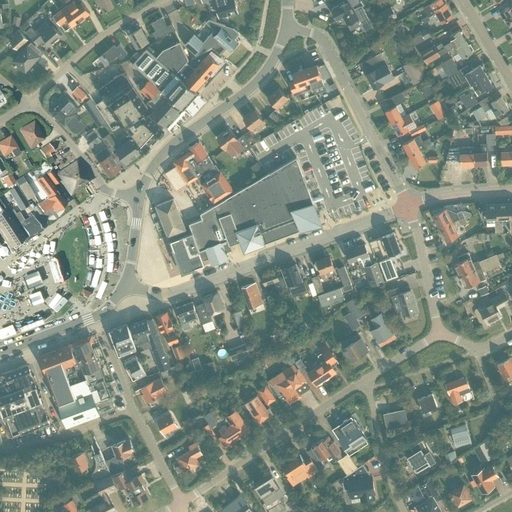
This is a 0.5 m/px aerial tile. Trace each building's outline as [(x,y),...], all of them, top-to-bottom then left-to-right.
[(73,0),(53,16),(60,25),(69,19),(73,25),(78,22),(79,23),(85,19),(84,17),(90,12),(82,2),(77,5),(74,0),(73,0)] [(96,0),(100,6),(102,5),(106,12),(113,8),(109,0),(96,0)] [(202,0),(203,3),(211,0),(215,0),(217,4),(216,4),(220,17),(238,12),(234,0),(231,0),(229,1),(228,0),(202,0)] [(346,24),(348,24),(351,30),(359,25),(360,28),(363,26),(364,29),(373,24),(362,5),(354,9),(352,7),(359,3),(357,0),(343,0),(345,2),(331,9),(337,20),(343,17),(346,24)] [(453,16),(445,3),(444,3),(442,0),(436,0),(423,8),(428,16),(422,19),(424,22),(429,18),(430,20),(432,19),(437,26),(442,22),(443,23),(453,16)] [(511,4),(511,6),(501,13),(509,26),(511,24),(511,0),(510,0),(510,1),(511,4)] [(391,6),(379,14),(385,24),(397,16),(391,6)] [(162,17),(152,23),(159,36),(169,30),(168,28),(162,17)] [(27,22),(22,27),(25,31),(31,26),(27,22)] [(31,27),(26,32),(30,36),(38,45),(45,39),(50,45),(62,35),(53,25),(51,27),(46,22),(35,31),(31,27)] [(194,35),(184,45),(195,54),(199,49),(201,51),(218,41),(230,52),(239,42),(234,37),(236,35),(225,25),(216,22),(214,28),(216,29),(204,43),(203,43),(194,35)] [(429,27),(420,32),(421,34),(413,39),(410,34),(406,37),(412,47),(433,35),(429,27)] [(141,29),(131,35),(138,48),(148,42),(141,29)] [(436,46),(439,51),(438,51),(434,45),(420,53),(427,64),(441,56),(466,41),(464,36),(465,36),(462,31),(461,32),(460,30),(450,35),(453,41),(444,46),(445,47),(444,47),(442,43),(436,46)] [(28,40),(21,32),(10,42),(17,49),(28,40)] [(469,45),(466,41),(441,56),(442,59),(449,55),(450,57),(456,53),(456,54),(460,52),(463,58),(473,52),(472,50),(473,49),(470,44),(469,45)] [(137,60),(133,64),(161,89),(182,107),(195,91),(185,82),(176,74),(187,62),(189,59),(180,42),(163,49),(156,57),(147,48),(146,50),(140,56),(137,60)] [(105,66),(110,63),(109,62),(120,53),(123,57),(128,54),(120,44),(116,47),(115,46),(103,55),(99,58),(105,66)] [(26,49),(25,48),(14,61),(25,71),(37,59),(30,53),(34,49),(29,45),(26,49)] [(187,62),(176,74),(185,82),(186,80),(196,90),(219,64),(217,63),(220,58),(212,51),(195,70),(187,62)] [(376,56),(361,63),(367,74),(366,75),(374,89),(384,83),(389,80),(394,77),(387,63),(381,66),(376,56)] [(451,58),(441,64),(451,82),(462,76),(451,58)] [(414,59),(403,66),(413,85),(424,79),(414,59)] [(317,65),(305,69),(312,88),(316,94),(327,89),(324,83),(322,77),(317,65)] [(481,65),(462,76),(451,82),(454,87),(468,79),(472,84),(472,85),(487,75),(485,71),(486,71),(483,66),(482,66),(481,65)] [(293,74),(296,81),(290,83),(295,95),(312,88),(305,69),(293,74)] [(156,136),(163,128),(149,114),(145,118),(141,111),(147,107),(124,72),(97,90),(105,101),(97,107),(113,130),(121,125),(127,121),(134,130),(128,134),(141,151),(151,144),(149,142),(155,136),(156,136)] [(494,87),(493,85),(494,84),(491,78),(490,79),(487,75),(472,85),(472,84),(471,85),(478,96),(484,92),(494,87)] [(179,110),(182,107),(161,89),(160,90),(149,81),(141,90),(151,99),(147,103),(155,109),(151,113),(165,125),(179,110)] [(428,85),(421,89),(424,93),(431,90),(428,85)] [(78,86),(72,92),(81,101),(80,101),(81,101),(82,101),(84,103),(89,98),(86,95),(86,94),(83,91),(78,86)] [(279,88),(268,98),(277,108),(288,97),(279,88)] [(391,108),(385,111),(392,122),(403,116),(407,114),(400,103),(407,100),(402,92),(387,100),(391,108)] [(464,93),(460,96),(467,108),(478,102),(472,92),(466,96),(464,93)] [(61,100),(52,111),(65,123),(65,122),(68,125),(71,130),(74,133),(78,133),(83,129),(85,127),(86,126),(81,119),(74,114),(75,113),(74,113),(79,109),(66,96),(62,101),(61,100)] [(481,106),(471,112),(475,117),(478,121),(488,115),(485,112),(486,111),(491,120),(500,114),(509,109),(502,96),(493,101),(489,96),(479,102),(481,106)] [(444,102),(441,104),(449,119),(458,114),(454,107),(449,110),(444,102)] [(441,104),(434,109),(435,111),(435,110),(437,114),(436,114),(438,119),(447,115),(441,104)] [(256,110),(243,119),(251,129),(263,120),(256,110)] [(273,112),(269,116),(276,123),(280,119),(273,112)] [(403,117),(403,116),(392,122),(399,135),(404,132),(416,125),(417,125),(410,113),(403,117)] [(508,116),(499,121),(501,126),(506,126),(511,122),(508,116)] [(33,122),(19,130),(29,147),(43,139),(33,122)] [(426,128),(424,124),(417,127),(419,129),(418,130),(419,132),(426,128)] [(416,125),(404,132),(406,136),(411,134),(412,136),(419,132),(418,130),(419,129),(417,127),(416,125)] [(501,126),(496,126),(496,134),(511,133),(511,125),(506,126),(501,126)] [(252,146),(245,137),(243,134),(237,139),(230,128),(217,138),(225,149),(227,148),(232,155),(243,148),(245,151),(252,146)] [(452,130),(440,137),(444,143),(449,144),(452,130)] [(91,139),(87,142),(91,147),(101,140),(94,131),(88,135),(91,139)] [(110,147),(116,143),(109,133),(103,138),(110,147)] [(480,148),(473,148),(473,153),(474,165),(488,164),(487,150),(496,149),(495,133),(486,133),(486,143),(480,144),(480,148)] [(250,134),(245,137),(252,146),(256,142),(250,134)] [(413,138),(403,144),(410,156),(421,150),(426,146),(429,144),(431,142),(429,138),(423,141),(419,135),(413,138)] [(17,148),(10,136),(0,141),(0,151),(2,156),(10,151),(13,157),(20,153),(17,148)] [(131,139),(116,150),(126,163),(141,153),(131,139)] [(223,176),(216,165),(214,166),(207,155),(208,155),(200,141),(189,147),(192,151),(180,158),(183,162),(165,172),(176,189),(198,176),(215,203),(235,190),(225,175),(223,176)] [(48,144),(39,150),(45,160),(50,156),(49,153),(53,151),(48,144)] [(421,150),(410,156),(416,168),(418,167),(421,174),(433,168),(434,164),(430,156),(432,151),(429,144),(426,146),(421,150)] [(511,162),(511,145),(501,147),(502,151),(501,151),(502,164),(511,162)] [(110,175),(121,167),(111,154),(106,147),(95,155),(100,162),(110,175)] [(473,153),(473,148),(473,147),(449,148),(446,161),(460,161),(461,166),(474,165),(473,153)] [(216,205),(215,205),(217,209),(219,212),(229,240),(230,245),(242,241),(246,250),(321,222),(297,157),(216,205)] [(27,160),(23,162),(27,170),(31,167),(27,160)] [(84,185),(82,183),(88,179),(75,161),(56,174),(70,195),(84,185)] [(257,177),(264,171),(258,162),(250,167),(257,177)] [(57,191),(53,185),(58,181),(51,170),(45,174),(44,173),(34,180),(48,198),(38,205),(43,212),(51,206),(54,211),(65,203),(57,191)] [(2,178),(9,190),(15,186),(17,185),(10,174),(2,178)] [(26,200),(33,196),(22,177),(15,181),(26,200)] [(15,186),(9,190),(8,190),(20,210),(28,205),(15,186)] [(174,198),(157,205),(158,208),(169,235),(186,228),(178,208),(174,198)] [(11,219),(7,212),(4,208),(0,201),(0,234),(9,247),(21,240),(19,236),(22,234),(16,226),(11,219)] [(482,213),(482,214),(482,215),(483,215),(483,216),(483,217),(484,217),(484,218),(485,218),(486,219),(487,219),(487,221),(495,221),(495,224),(495,231),(499,231),(498,208),(498,203),(486,203),(486,208),(486,209),(483,210),(483,211),(482,211),(482,212),(482,213)] [(509,203),(498,203),(498,208),(499,231),(502,231),(502,221),(510,220),(509,208),(509,203)] [(203,218),(190,223),(193,232),(194,235),(204,260),(211,257),(211,256),(214,255),(215,259),(222,256),(221,253),(225,251),(225,252),(232,250),(230,245),(229,240),(219,212),(217,209),(215,205),(201,213),(203,218)] [(7,212),(11,219),(16,226),(19,224),(27,235),(40,227),(31,214),(23,219),(18,211),(15,213),(12,209),(7,212)] [(446,209),(433,215),(440,228),(464,217),(465,219),(472,215),(471,213),(465,211),(461,212),(458,213),(456,214),(457,215),(455,215),(450,217),(446,209)] [(464,217),(440,228),(446,242),(458,236),(455,228),(460,226),(459,225),(461,224),(461,225),(466,222),(465,219),(464,217)] [(193,232),(171,240),(181,267),(183,272),(187,270),(188,270),(199,266),(205,264),(204,261),(194,235),(193,232)] [(382,237),(370,241),(372,248),(379,245),(383,256),(389,254),(400,250),(394,233),(394,232),(382,236),(382,237)] [(371,287),(384,282),(377,261),(372,263),(365,244),(352,249),(352,247),(347,249),(347,251),(346,251),(350,263),(357,260),(358,264),(356,265),(357,269),(360,269),(361,274),(366,273),(371,287)] [(460,276),(487,264),(489,269),(495,266),(491,258),(480,263),(479,261),(474,264),(471,257),(468,252),(457,257),(460,261),(455,263),(460,276)] [(500,264),(498,260),(497,255),(491,258),(495,266),(500,264)] [(315,262),(314,264),(316,269),(318,270),(319,269),(321,273),(334,268),(330,257),(315,262)] [(398,276),(397,276),(391,258),(392,258),(391,257),(379,261),(386,281),(399,277),(398,276)] [(296,264),(282,269),(288,286),(288,285),(292,297),(308,291),(304,279),(302,280),(296,264)] [(487,264),(460,276),(466,288),(481,281),(487,278),(484,272),(483,271),(489,269),(487,264)] [(344,267),(338,269),(344,284),(350,282),(344,267)] [(284,278),(279,280),(276,272),(263,277),(267,288),(269,287),(268,284),(274,282),(277,291),(280,290),(282,295),(289,292),(284,278)] [(318,276),(312,278),(318,295),(325,293),(318,276)] [(255,283),(242,288),(249,306),(250,309),(263,304),(262,301),(255,283)] [(351,283),(342,286),(344,292),(353,289),(351,283)] [(486,286),(479,289),(481,294),(489,291),(486,286)] [(485,308),(481,310),(487,323),(502,316),(498,308),(504,305),(508,313),(511,310),(511,307),(509,302),(504,291),(501,286),(495,289),(498,294),(490,298),(489,296),(482,300),(485,308)] [(341,287),(325,293),(318,295),(322,307),(345,299),(341,287)] [(392,296),(397,310),(402,309),(404,316),(418,312),(410,290),(400,294),(398,288),(387,291),(389,297),(392,296)] [(205,303),(196,306),(203,324),(212,320),(210,314),(224,308),(218,293),(204,298),(205,303)] [(351,311),(344,316),(353,331),(361,325),(357,318),(365,313),(355,297),(346,303),(351,311)] [(191,327),(189,321),(198,317),(193,302),(177,308),(185,329),(191,327)] [(242,310),(233,314),(238,328),(247,325),(242,310)] [(162,332),(167,330),(169,335),(167,336),(170,345),(172,344),(177,359),(185,356),(179,341),(180,341),(176,333),(175,333),(173,328),(174,327),(168,311),(156,316),(162,332)] [(371,330),(379,343),(394,333),(381,312),(371,319),(375,326),(371,330)] [(138,352),(152,347),(161,372),(172,368),(153,319),(148,321),(147,319),(131,325),(137,339),(134,340),(138,352)] [(127,323),(107,330),(118,358),(137,350),(127,323)] [(290,332),(282,335),(286,345),(294,342),(292,334),(296,332),(294,328),(289,329),(290,332)] [(277,333),(270,335),(274,348),(281,345),(277,333)] [(339,343),(343,349),(350,361),(368,350),(361,338),(350,344),(348,339),(339,343)] [(81,386),(75,371),(83,368),(90,389),(93,388),(92,384),(104,380),(96,358),(97,357),(95,350),(93,350),(90,341),(75,346),(75,348),(71,350),(71,348),(41,359),(67,428),(100,415),(98,409),(96,404),(92,393),(90,394),(89,391),(87,384),(81,386)] [(247,342),(229,349),(233,360),(251,354),(247,342)] [(331,364),(337,360),(326,343),(320,347),(328,359),(309,372),(317,385),(336,373),(331,364)] [(136,355),(125,361),(135,379),(146,373),(136,355)] [(198,357),(192,359),(196,371),(202,368),(198,357)] [(511,361),(510,358),(498,364),(502,372),(501,372),(503,376),(504,376),(506,380),(511,377),(510,374),(511,372),(511,361)] [(300,359),(295,362),(301,370),(306,367),(300,359)] [(213,362),(204,364),(207,374),(215,371),(213,362)] [(0,426),(5,439),(13,436),(22,433),(22,434),(50,423),(40,397),(42,396),(41,391),(38,392),(34,381),(36,380),(35,375),(32,376),(28,365),(6,373),(9,382),(9,383),(6,386),(8,390),(6,391),(6,390),(3,391),(3,392),(1,393),(1,392),(0,392),(0,426)] [(177,365),(172,367),(176,378),(182,376),(177,365)] [(275,384),(273,386),(279,397),(282,395),(283,394),(290,403),(301,396),(300,395),(300,394),(310,388),(305,381),(306,381),(297,368),(274,383),(275,384)] [(194,370),(189,372),(194,387),(199,385),(194,370)] [(148,401),(149,402),(168,391),(161,377),(141,388),(144,393),(142,394),(146,402),(148,401)] [(457,379),(446,383),(450,393),(453,403),(462,400),(460,395),(470,392),(469,387),(465,378),(457,380),(457,379)] [(266,386),(259,390),(268,404),(275,399),(266,386)] [(89,391),(90,394),(92,393),(96,404),(101,402),(96,388),(89,391)] [(429,408),(430,408),(437,406),(433,393),(417,399),(421,410),(429,407),(429,408)] [(257,396),(247,404),(260,424),(271,416),(270,416),(273,414),(269,409),(267,411),(257,396)] [(96,404),(98,409),(113,404),(111,398),(101,402),(96,404)] [(116,409),(113,404),(98,409),(100,415),(116,409)] [(404,409),(385,413),(388,429),(407,424),(404,409)] [(222,435),(217,438),(225,449),(230,445),(231,447),(238,442),(236,440),(250,430),(236,410),(225,417),(231,425),(227,427),(226,425),(219,430),(222,435)] [(209,424),(202,428),(209,439),(216,435),(211,428),(216,425),(214,421),(215,420),(211,414),(205,418),(209,424)] [(171,415),(158,422),(164,433),(177,426),(171,415)] [(345,433),(338,437),(347,452),(367,438),(354,419),(341,427),(345,433)] [(465,424),(451,428),(455,442),(460,441),(461,444),(470,442),(471,443),(465,424)] [(322,439),(311,446),(312,448),(318,456),(312,459),(319,471),(325,467),(320,459),(326,454),(329,459),(341,451),(335,441),(333,442),(332,441),(329,436),(323,440),(322,439)] [(414,452),(408,456),(414,466),(417,472),(430,464),(436,461),(429,451),(428,449),(430,448),(424,439),(420,441),(411,447),(414,452)] [(115,445),(119,457),(119,458),(120,458),(131,454),(130,453),(135,452),(131,440),(126,442),(126,441),(115,445)] [(202,454),(198,446),(199,445),(197,442),(189,446),(191,450),(177,458),(181,465),(179,466),(183,474),(199,464),(196,457),(202,454)] [(486,442),(474,448),(483,464),(495,457),(486,442)] [(106,462),(103,455),(97,458),(93,448),(85,452),(93,475),(95,473),(98,481),(112,476),(106,462)] [(454,450),(446,453),(448,460),(456,455),(454,450)] [(83,453),(72,457),(78,471),(88,467),(83,453)] [(348,453),(338,460),(347,474),(357,467),(348,453)] [(282,465),(289,476),(287,477),(293,486),(308,476),(309,477),(319,471),(312,459),(306,463),(299,454),(282,465)] [(119,457),(106,462),(112,476),(122,472),(124,471),(124,470),(120,458),(119,458),(119,457)] [(343,482),(344,490),(350,489),(351,497),(361,495),(362,500),(374,498),(373,493),(375,493),(373,481),(372,482),(372,478),(372,476),(370,477),(369,470),(368,470),(363,464),(364,464),(364,463),(342,478),(343,478),(344,481),(343,482)] [(485,468),(472,475),(474,478),(477,484),(482,492),(495,485),(492,480),(498,476),(492,465),(485,469),(485,468)] [(45,468),(31,468),(30,476),(45,476),(45,468)] [(114,476),(116,480),(120,489),(125,486),(135,505),(151,497),(143,482),(145,481),(142,474),(130,480),(126,470),(124,471),(122,472),(114,476)] [(254,484),(266,502),(262,504),(267,511),(280,511),(287,508),(279,497),(285,493),(271,472),(254,484)] [(118,488),(112,476),(98,481),(96,482),(101,492),(86,500),(92,510),(93,509),(94,511),(114,511),(117,511),(110,498),(108,493),(118,488)] [(431,479),(420,485),(426,496),(427,495),(429,499),(433,497),(436,501),(441,498),(431,479)] [(464,485),(450,492),(458,506),(472,498),(464,485)] [(82,503),(77,492),(72,494),(77,505),(82,503)] [(254,511),(240,494),(222,508),(225,511),(254,511)] [(429,499),(416,507),(418,511),(442,511),(436,501),(433,497),(429,499)] [(77,511),(79,511),(73,500),(62,505),(65,511),(77,511)]
